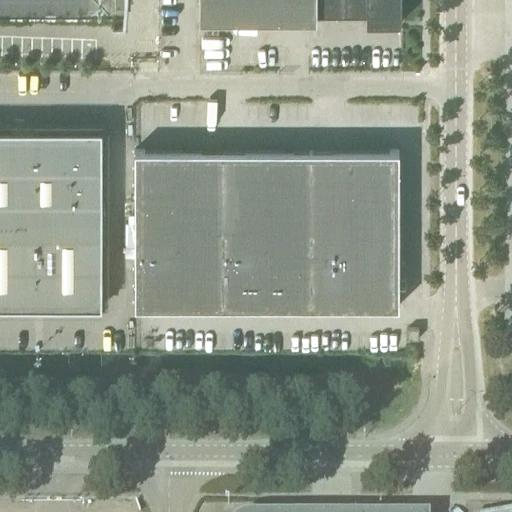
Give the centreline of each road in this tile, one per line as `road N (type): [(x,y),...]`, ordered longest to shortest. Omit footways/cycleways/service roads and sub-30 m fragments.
road 1 (tertiary): [(459,0),(462,307),(457,407),(444,460)]
road 2 (unknown): [(0,316),(105,315),(123,298),(109,82)]
road 3 (unknown): [(170,325),(462,307)]
road 4 (tertiary): [(444,460),(171,463)]
road 5 (unknown): [(147,88),(146,53),(124,21),(0,14)]
road 6 (tertiary): [(171,463),(0,463)]
